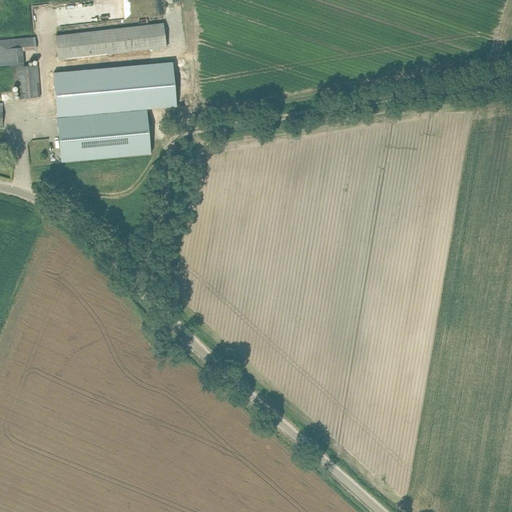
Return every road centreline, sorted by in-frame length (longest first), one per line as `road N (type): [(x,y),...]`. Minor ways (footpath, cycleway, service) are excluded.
road 1 (unclassified): [(379,511),(201,358),(78,225),(57,208),(0,187)]
road 2 (track): [(129,275),(150,249),(177,133),(511,76)]
